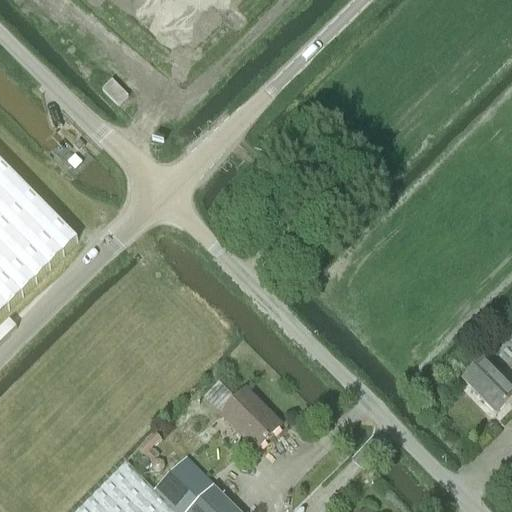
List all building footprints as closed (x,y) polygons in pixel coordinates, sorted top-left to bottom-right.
[(121,92),(111,82),(101,92),(118,109),(128,99),(121,92)] [(0,319),(77,243),(0,165),(0,319)] [(273,223),(281,232),(296,217),(288,208),(273,223)] [(310,260),(325,246),(314,235),(299,249),(310,260)] [(496,417),(511,400),(511,388),(485,361),(462,382),(496,417)] [(256,454),(281,428),(246,392),(220,418),(256,454)] [(169,477),(154,492),(173,511),(235,511),(214,490),(185,461),(169,477)] [(127,465),(79,511),(173,511),(154,492),(127,465)]
